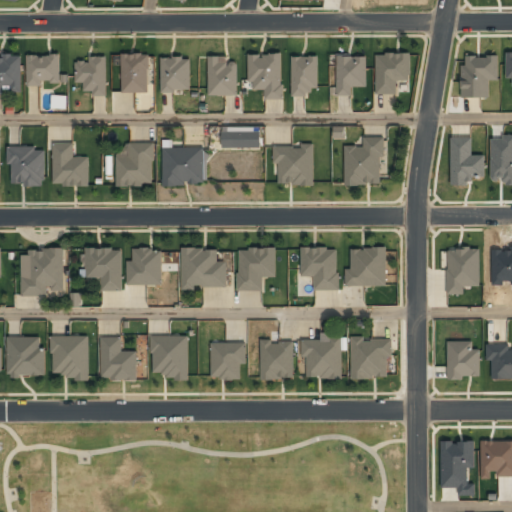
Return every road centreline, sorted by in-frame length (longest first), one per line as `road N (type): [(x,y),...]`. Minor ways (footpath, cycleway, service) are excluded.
road 1 (residential): [(416,511),(416,214),(449,0)]
road 2 (residential): [(0,409),(511,409)]
road 3 (residential): [(0,23),(446,18)]
road 4 (residential): [(0,216),(416,214)]
